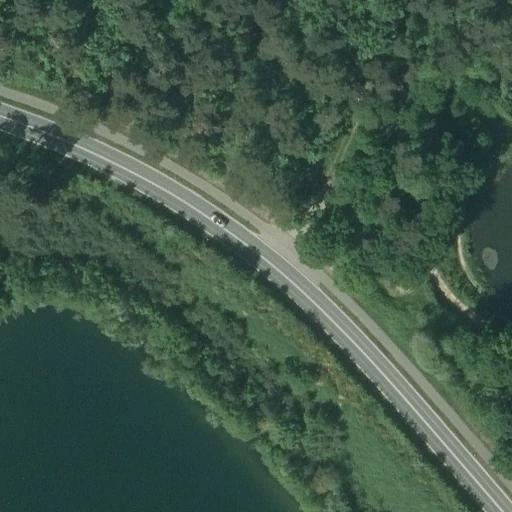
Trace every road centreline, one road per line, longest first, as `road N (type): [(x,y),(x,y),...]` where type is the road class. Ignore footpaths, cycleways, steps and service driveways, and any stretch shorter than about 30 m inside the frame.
road 1 (tertiary): [(0,123),(178,201),(284,272),(503,511)]
road 2 (track): [(408,0),(328,180)]
